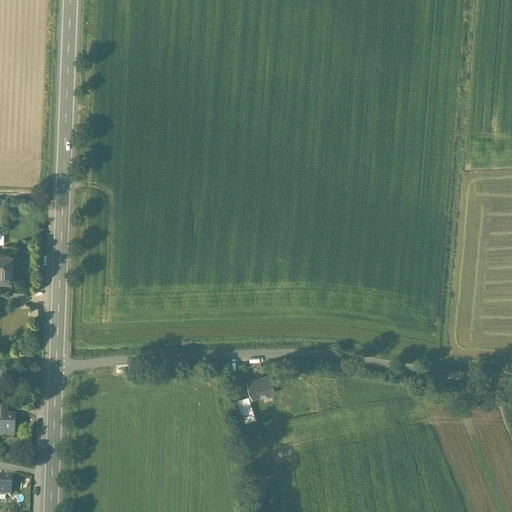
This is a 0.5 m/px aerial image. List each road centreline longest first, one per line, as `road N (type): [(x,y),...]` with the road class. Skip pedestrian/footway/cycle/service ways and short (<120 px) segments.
road 1 (unclassified): [(511,376),(461,378),(315,353),(56,366)]
road 2 (primary): [(73,0),(56,366)]
road 3 (primary): [(56,366),(50,511)]
